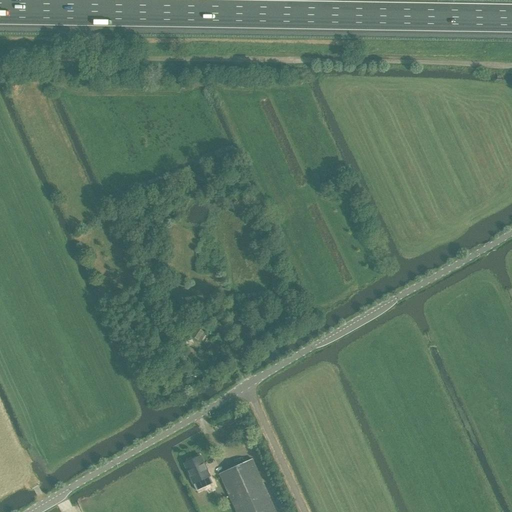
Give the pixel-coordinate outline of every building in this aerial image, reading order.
[(240,342),(248,338),(242,324),(233,328),(240,342)] [(196,328),(191,336),(198,341),(204,333),(196,328)] [(185,349),(194,345),(190,335),(181,339),(185,349)] [(235,423),(226,427),(230,434),(238,429),(235,423)] [(193,484),(210,476),(201,457),(184,464),(193,484)] [(236,511),(276,511),(253,460),(220,474),(236,511)]
